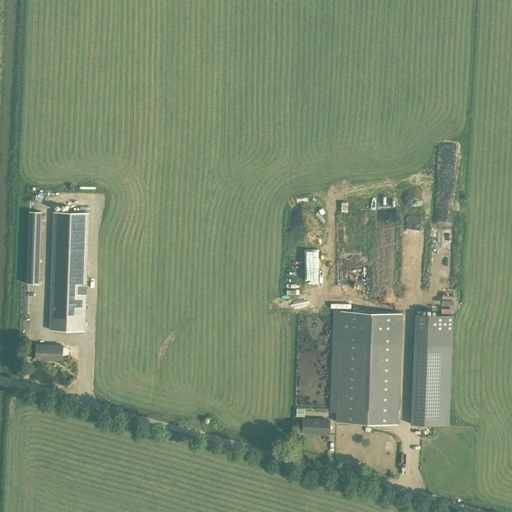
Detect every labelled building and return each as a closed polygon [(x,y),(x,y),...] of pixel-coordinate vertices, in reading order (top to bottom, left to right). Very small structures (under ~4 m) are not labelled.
[(53,212),(49,329),(76,330),(79,212),(53,212)] [(38,298),(40,243),(31,242),(28,297),(38,298)] [(339,294),(340,284),(329,283),(329,293),(339,294)] [(340,284),(340,293),(351,293),(351,284),(340,284)] [(397,424),(403,314),(342,311),(336,421),(397,424)] [(453,316),(416,314),(411,423),(448,425),(451,346),(453,316)] [(62,359),(62,354),(64,354),(67,354),(68,352),(68,348),(67,347),(64,346),(62,346),(62,345),(36,344),(35,358),(62,359)] [(303,419),(302,433),(328,434),(329,420),(303,419)]
